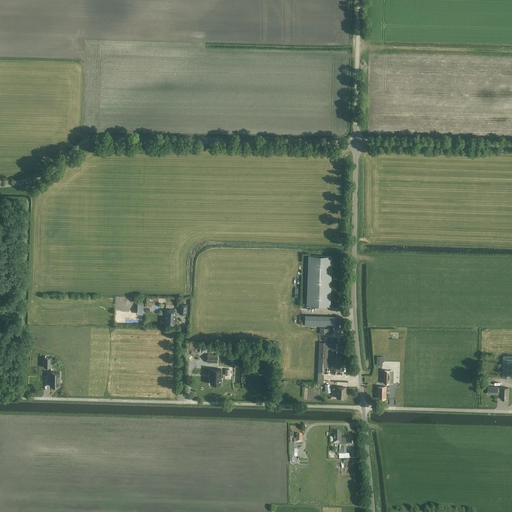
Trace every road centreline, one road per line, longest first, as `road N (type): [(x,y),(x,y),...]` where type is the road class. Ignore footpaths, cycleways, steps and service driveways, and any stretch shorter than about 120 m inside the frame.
road 1 (unclassified): [(0,183),(32,179),(105,139),(355,144)]
road 2 (unclassified): [(362,408),(0,398)]
road 3 (unclassified): [(362,408),(352,267),(355,144)]
road 4 (unclassified): [(511,144),(355,144)]
road 5 (unclassified): [(511,412),(362,408)]
road 6 (unclassified): [(355,144),(358,0)]
